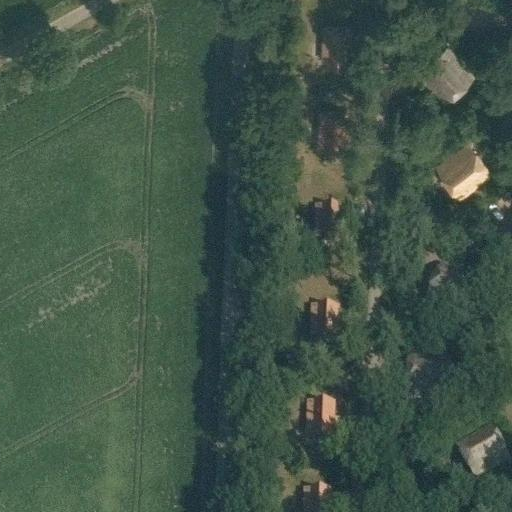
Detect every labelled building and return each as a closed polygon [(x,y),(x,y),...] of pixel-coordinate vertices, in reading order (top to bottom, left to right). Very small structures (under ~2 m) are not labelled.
[(328,64),(353,65),(354,45),(349,45),(350,29),(324,28),(323,60),(328,60),(328,64)] [(421,72),(422,71),(445,98),(444,99),(445,100),(472,76),(472,75),(471,76),(448,49),(449,48),(448,47),(420,71),(421,72)] [(325,144),(324,148),(350,149),(350,129),(345,129),(346,113),(320,112),(319,144),(325,144)] [(490,174),(491,173),(469,144),(468,144),(469,146),(441,167),(440,166),(439,166),(461,196),(462,195),(461,194),(489,173),(490,174)] [(321,246),(346,247),(347,227),(341,227),(342,211),(317,210),(316,241),(321,242),(321,246)] [(462,316),(463,316),(478,283),(477,283),(476,284),(444,269),(445,268),(444,268),(429,301),(430,301),(430,300),(462,315),(462,316)] [(316,346),(342,347),(342,327),(337,327),(338,311),(313,309),(311,341),(316,341),(316,346)] [(408,397),(410,397),(410,396),(445,397),(445,398),(446,398),(447,362),(446,362),(446,363),(411,362),(411,361),(410,361),(408,397)] [(333,423),(334,406),(309,406),(307,437),(313,437),(312,442),(338,443),(339,423),(333,423)] [(508,462),(490,431),(489,431),(490,433),(459,450),(459,449),(458,450),(476,481),(477,481),(476,479),(507,462),(507,463),(508,462)] [(334,511),(335,511),(330,510),(330,494),(305,493),(304,511),(334,511)]
